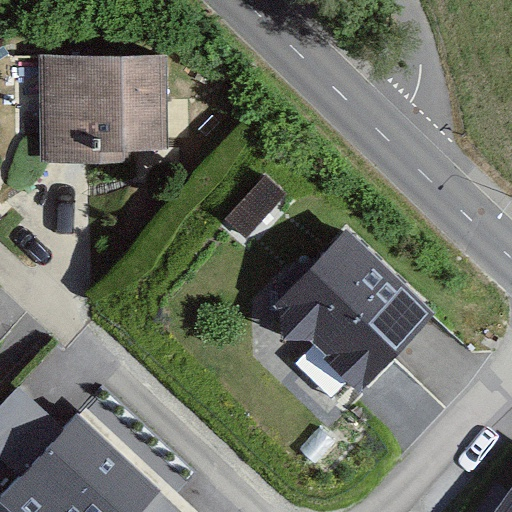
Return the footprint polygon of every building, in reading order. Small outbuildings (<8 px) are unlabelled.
[(165,60),(42,60),(43,165),(128,164),(128,152),(166,152),(165,60)] [(227,221),(245,239),(285,198),(267,180),(227,221)] [(270,312),(360,396),(433,317),(344,234),(270,312)] [(0,499),(0,506),(6,511),(143,511),(162,492),(77,415),(0,499)] [(511,511),(511,486),(493,511),(511,511)]
